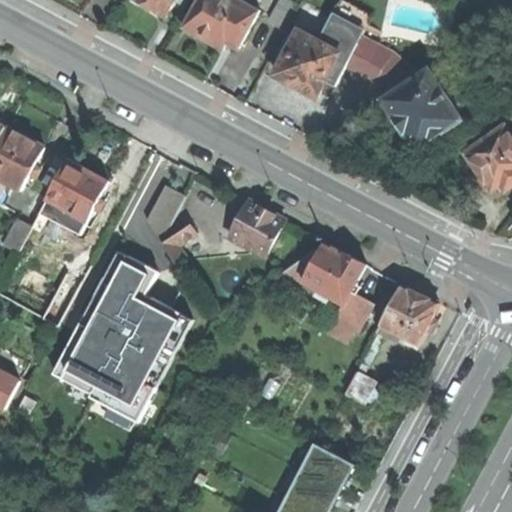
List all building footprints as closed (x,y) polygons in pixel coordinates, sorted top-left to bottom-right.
[(138,0),(149,6),(167,17),(176,0),(138,0)] [(239,0),(202,0),(187,27),(209,39),(224,48),(229,41),(239,47),(259,12),(239,0)] [(336,14),(365,29),(372,16),(343,1),(336,14)] [(298,8),(286,2),(274,24),(286,30),(298,8)] [(343,53),(327,81),(336,86),(348,65),(364,34),(366,30),(365,29),(336,14),(335,14),(320,42),(343,53)] [(327,81),(343,53),(320,42),(300,31),(277,75),(284,78),(283,80),(285,84),(291,88),(296,87),(297,85),(308,91),(319,97),(327,81)] [(378,80),(387,95),(418,75),(395,55),(364,34),(348,65),(378,80)] [(438,65),(384,99),(401,125),(417,150),(462,120),(438,83),(447,78),(438,65)] [(0,142),(8,127),(0,122),(0,142)] [(0,142),(0,178),(23,191),(47,148),(29,138),(8,127),(0,142)] [(511,135),(506,127),(468,154),(480,173),(478,174),(477,180),(480,184),(484,190),(490,191),(492,190),(493,191),(504,183),(508,189),(511,186),(511,135)] [(50,199),(75,212),(89,220),(110,182),(94,173),(70,161),(50,199)] [(187,195),(167,185),(148,221),(162,241),(187,195)] [(67,227),(75,212),(50,199),(42,213),(67,227)] [(268,212),(251,203),(232,237),(267,257),(286,222),(268,212)] [(5,245),(20,254),(34,228),(19,219),(5,245)] [(199,234),(193,224),(175,236),(181,245),(199,234)] [(188,260),(181,245),(175,236),(163,243),(178,266),(188,260)] [(349,256),(327,244),(322,253),(318,250),(288,271),(346,304),(353,292),(357,284),(367,266),(349,256)] [(56,271),(83,286),(94,265),(66,250),(56,271)] [(145,264),(130,256),(95,321),(86,316),(56,374),(76,384),(74,387),(140,422),(173,361),(163,356),(185,315),(147,295),(159,271),(145,264)] [(362,287),(357,284),(353,292),(358,295),(362,287)] [(403,335),(420,344),(428,328),(435,331),(439,321),(433,318),(440,304),(422,295),(402,285),(382,325),(403,335)] [(353,292),(346,304),(338,318),(358,329),(362,331),(377,305),(358,295),(353,292)] [(350,341),(358,329),(338,318),(331,331),(350,341)] [(399,344),(403,335),(382,325),(378,333),(386,337),(399,344)] [(366,376),(386,337),(378,333),(359,372),(366,376)] [(0,405),(8,410),(23,381),(0,369),(0,405)] [(348,394),(365,402),(376,380),(366,376),(359,372),(348,394)] [(38,402),(26,396),(17,413),(29,419),(38,402)] [(332,511),(358,465),(324,448),(289,511),(332,511)]
